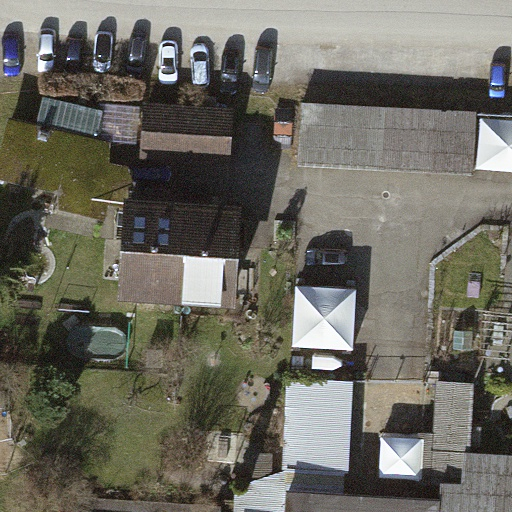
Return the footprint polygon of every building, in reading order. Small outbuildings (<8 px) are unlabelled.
[(305,102),(301,165),(475,175),(479,112),(305,102)] [(238,109),(148,104),(145,156),(235,162),(238,109)] [(139,194),(132,166),(114,161),(120,135),(9,109),(0,146),(0,178),(59,192),(63,210),(133,215),(128,294),(240,302),(247,201),(139,194)] [(511,163),(511,109),(487,109),(486,164),(511,163)] [(301,276),(300,339),(362,340),(363,278),(301,276)] [(440,511),(441,501),(345,494),(350,381),(290,378),(286,473),(241,487),(239,511),(440,511)] [(511,511),(511,455),(468,453),(464,511),(511,511)]
